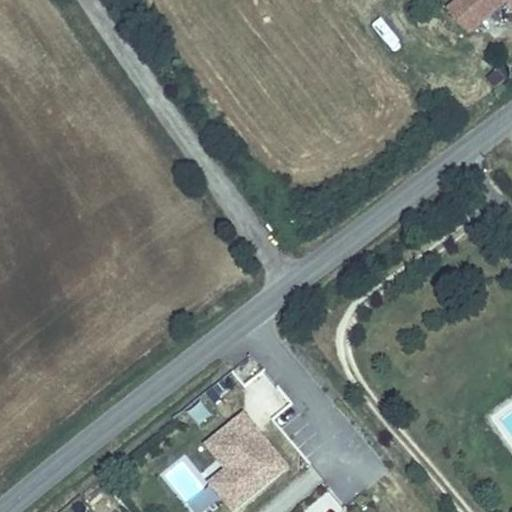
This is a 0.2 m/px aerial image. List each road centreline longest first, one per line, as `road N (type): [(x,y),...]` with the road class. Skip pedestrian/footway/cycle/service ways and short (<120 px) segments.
road 1 (tertiary): [(0,511),(85,436),(511,114)]
road 2 (unknown): [(243,320),(336,447),(330,475),(287,511)]
